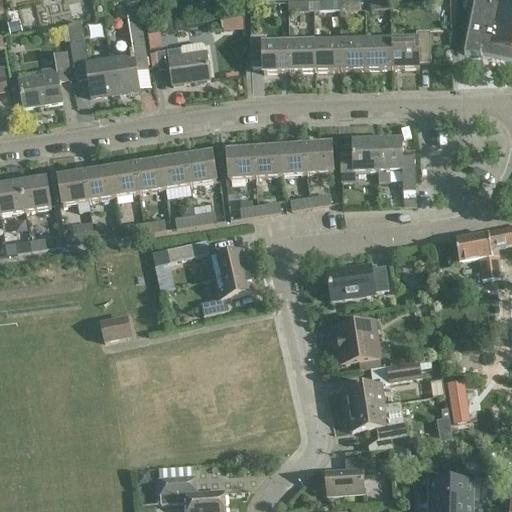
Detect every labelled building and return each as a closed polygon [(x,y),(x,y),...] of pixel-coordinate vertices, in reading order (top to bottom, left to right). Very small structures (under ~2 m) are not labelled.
[(511,0),(475,0),(466,49),(465,58),(511,66),(511,0)] [(340,17),(360,17),(360,5),(339,6),(340,17)] [(372,16),(391,16),(391,5),(371,5),(372,16)] [(321,18),(340,17),(339,6),(321,6),(321,18)] [(288,18),(310,18),(310,7),(288,7),(288,18)] [(109,64),(115,99),(138,95),(135,76),(147,75),(141,34),(139,18),(127,20),(129,36),(133,60),(109,64)] [(86,67),(82,43),(80,27),(67,29),(70,45),(76,84),(88,83),(90,102),(115,99),(109,64),(86,67)] [(430,70),(430,49),(430,37),(418,37),(418,44),(392,45),(393,77),(419,76),(419,70),(430,70)] [(158,52),(156,39),(147,40),(149,53),(158,52)] [(251,41),(251,49),(252,73),(264,73),(265,80),(290,79),(289,48),(264,48),(264,41),(251,41)] [(367,46),(368,77),(393,77),(392,45),(367,46)] [(341,78),(341,46),(316,47),(317,79),(341,78)] [(368,77),(367,46),(341,46),(341,78),(368,77)] [(206,56),(205,56),(203,49),(201,47),(181,50),(180,53),(155,56),(158,75),(170,74),(173,90),(210,85),(206,56)] [(289,48),(290,79),(317,79),(316,47),(289,48)] [(58,87),(70,86),(66,56),(53,58),(55,73),(42,75),(43,81),(18,84),(22,113),(61,107),(58,87)] [(377,145),(378,178),(403,177),(403,186),(416,185),(415,156),(403,157),(402,144),(377,145)] [(378,178),(377,145),(353,145),(354,159),(341,159),(342,189),(356,188),(355,179),(378,178)] [(304,149),(307,180),(333,178),(331,147),(304,149)] [(307,180),(304,149),(279,151),(281,182),(307,180)] [(253,153),(255,184),(281,182),(279,151),(253,153)] [(255,184),(253,153),(227,155),(229,186),(255,184)] [(185,161),(190,191),(216,187),(211,157),(185,161)] [(159,165),(164,195),(190,191),(185,161),(159,165)] [(134,169),(138,199),(164,195),(159,165),(134,169)] [(138,199),(134,169),(109,173),(114,203),(138,199)] [(83,177),(88,207),(114,203),(109,173),(83,177)] [(88,207),(83,177),(58,181),(63,211),(88,207)] [(21,187),(25,217),(51,213),(46,183),(21,187)] [(0,220),(25,217),(21,187),(0,190),(0,220)] [(329,199),(309,202),(311,211),(331,208),(329,199)] [(311,211),(309,202),(289,205),(291,215),(311,211)] [(279,207),(259,210),(260,220),(280,216),(279,207)] [(240,223),(260,220),(259,210),(239,213),(240,223)] [(214,217),(194,220),(196,230),(216,226),(214,217)] [(176,233),(196,230),(194,220),(174,223),(176,233)] [(163,225),(144,228),(145,238),(165,235),(163,225)] [(125,241),(145,238),(144,228),(124,231),(125,241)] [(113,233),(93,236),(95,246),(114,243),(113,233)] [(509,245),(511,244),(511,233),(457,243),(461,267),(477,264),(481,285),(501,282),(497,252),(510,249),(509,245)] [(75,249),(95,246),(93,236),(73,239),(75,249)] [(45,243),(30,245),(32,256),(46,254),(45,243)] [(32,256),(30,245),(15,248),(17,258),(32,256)] [(167,255),(170,268),(209,259),(206,246),(167,255)] [(214,284),(250,276),(246,255),(210,263),(214,284)] [(159,266),(167,264),(165,256),(158,257),(159,266)] [(376,297),(389,295),(385,272),(372,274),(372,269),(326,276),(331,305),(376,299),(376,297)] [(250,276),(214,284),(219,303),(200,307),(203,321),(229,315),(226,303),(255,297),(250,276)] [(103,347),(132,341),(127,320),(99,326),(103,347)] [(342,344),(346,370),(380,364),(374,325),(335,331),(337,345),(342,344)] [(387,373),(390,388),(421,383),(419,368),(387,373)] [(345,394),(348,416),(385,410),(382,388),(345,394)] [(385,410),(348,416),(352,437),(382,432),(384,444),(409,440),(407,427),(389,430),(385,410)] [(362,474),(370,473),(369,461),(344,463),(345,474),(325,476),(327,500),(364,498),(362,474)] [(186,511),(222,511),(222,496),(196,498),(194,483),(159,485),(161,510),(187,508),(186,511)] [(472,511),(473,485),(428,484),(428,503),(418,503),(418,506),(416,507),(416,511),(472,511)]
